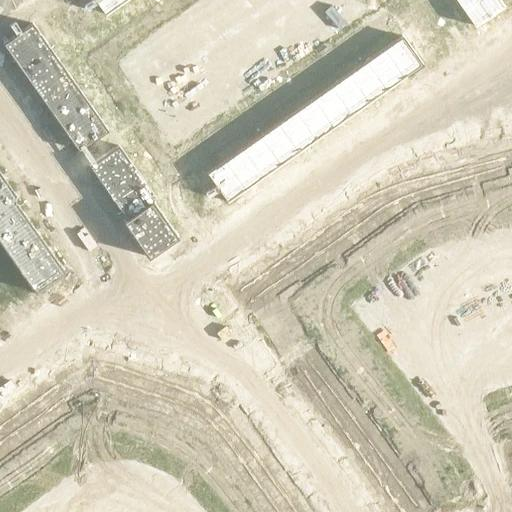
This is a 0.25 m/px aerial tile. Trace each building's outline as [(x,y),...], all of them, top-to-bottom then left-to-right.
[(122,0),(94,0),(105,16),(124,3),(122,0)] [(201,0),(193,0),(192,1),(199,10),(205,6),(201,0)] [(410,0),(400,0),(398,2),(402,9),(412,2),(410,0)] [(456,0),(463,9),(475,0),(456,0)] [(501,0),(475,0),(463,9),(476,28),(506,7),(501,0)] [(362,3),(355,7),(362,17),(369,12),(362,3)] [(81,5),(72,12),(77,19),(86,12),(81,5)] [(345,15),(338,20),(344,29),(351,24),(345,15)] [(170,16),(164,21),(170,30),(177,26),(170,16)] [(338,20),(331,25),(338,34),(344,29),(338,20)] [(164,21),(157,26),(163,35),(170,30),(164,21)] [(33,22),(3,43),(16,62),(46,41),(33,22)] [(94,23),(84,30),(89,37),(98,30),(94,23)] [(427,24),(418,31),(423,38),(432,31),(427,24)] [(98,30),(89,37),(94,43),(103,37),(98,30)] [(432,31),(423,38),(427,44),(437,38),(432,31)] [(146,34),(139,39),(145,48),(152,43),(146,34)] [(402,35),(384,48),(405,78),(424,65),(402,35)] [(309,40),(302,45),(309,54),(316,49),(309,40)] [(46,41),(16,62),(28,80),(58,58),(46,41)] [(302,45),(296,49),(302,59),(309,54),(302,45)] [(384,48),(366,60),(387,90),(405,78),(384,48)] [(58,58),(28,80),(41,97),(71,76),(58,58)] [(118,59),(109,65),(114,72),(123,65),(118,59)] [(366,60),(349,73),(370,103),(387,90),(366,60)] [(123,65),(114,72),(119,79),(128,72),(123,65)] [(274,65),(267,70),(274,79),(280,74),(274,65)] [(267,70),(260,74),(267,84),(274,79),(267,70)] [(349,73),(331,85),(352,115),(370,103),(349,73)] [(71,76),(41,97),(53,115),(83,94),(71,76)] [(331,85),(313,97),(334,127),(352,115),(331,85)] [(239,90),(232,94),(238,104),(245,99),(239,90)] [(83,94),(53,115),(65,133),(95,111),(83,94)] [(232,94),(225,99),(232,109),(238,104),(232,94)] [(313,97),(296,110),(317,140),(334,127),(313,97)] [(149,102),(140,109),(144,115),(154,109),(149,102)] [(154,109),(144,115),(149,122),(159,116),(154,109)] [(296,110),(278,122),(299,152),(317,140),(296,110)] [(95,111),(65,133),(78,151),(109,130),(95,111)] [(203,115),(197,119),(203,129),(210,124),(203,115)] [(197,119),(190,124),(196,133),(203,129),(197,119)] [(278,122),(260,135),(281,165),(299,152),(278,122)] [(260,135),(243,147),(264,177),(281,165),(260,135)] [(495,139),(473,145),(484,181),(506,174),(495,139)] [(119,144),(89,166),(102,184),(132,163),(119,144)] [(473,145),(453,152),(463,187),(484,181),(473,145)] [(180,146),(170,152),(175,159),(184,152),(180,146)] [(243,147),(225,160),(246,190),(264,177),(243,147)] [(184,152),(175,159),(180,166),(189,159),(184,152)] [(453,152),(432,158),(443,193),(463,187),(453,152)] [(432,158),(411,164),(422,199),(443,193),(432,158)] [(225,160),(206,173),(228,203),(246,190),(225,160)] [(132,163),(102,184),(114,202),(144,181),(132,163)] [(411,164),(390,171),(400,206),(422,199),(411,164)] [(6,181),(0,185),(0,211),(16,201),(16,202),(20,200),(6,181)] [(144,181),(114,202),(126,218),(127,220),(153,201),(154,202),(158,200),(144,181)] [(205,181),(195,187),(200,194),(209,188),(205,181)] [(209,188),(200,194),(205,201),(214,194),(209,188)] [(369,188),(351,201),(372,231),(391,218),(369,188)] [(0,238),(28,218),(16,202),(16,201),(0,211),(0,238)] [(126,218),(123,221),(136,239),(166,218),(154,202),(153,201),(127,220),(126,218)] [(351,201),(333,213),(354,243),(372,231),(351,201)] [(333,213),(316,226),(337,256),(354,243),(333,213)] [(503,214),(495,217),(498,228),(506,225),(503,214)] [(495,217),(487,219),(490,230),(498,228),(495,217)] [(28,218),(0,238),(0,242),(10,257),(40,236),(28,218)] [(166,218),(136,239),(149,258),(179,237),(166,218)] [(316,226),(298,238),(319,268),(337,256),(316,226)] [(461,227),(453,229),(457,240),(465,238),(461,227)] [(453,229),(446,232),(449,243),(457,240),(453,229)] [(40,236),(10,257),(23,275),(53,254),(40,236)] [(281,250),(280,251),(299,278),(298,278),(300,282),(319,268),(298,238),(281,250)] [(425,240),(418,245),(424,254),(431,250),(425,240)] [(418,245),(411,250),(418,259),(424,254),(418,245)] [(279,247),(260,260),(281,290),(298,278),(299,278),(280,251),(281,250),(279,247)] [(53,254),(23,275),(36,293),(66,272),(53,254)] [(260,260),(243,272),(264,302),(281,290),(260,260)] [(383,270),(376,274),(383,284),(390,279),(383,270)] [(243,272),(224,285),(245,315),(264,302),(243,272)] [(376,274),(369,279),(376,288),(383,284),(376,274)] [(348,294),(341,299),(347,309),(354,304),(348,294)] [(341,299),(334,304),(341,313),(347,309),(341,299)] [(312,319),(306,324),(312,333),(319,329),(312,319)] [(306,324),(299,329),(305,338),(312,333),(306,324)] [(371,327),(361,334),(366,341),(376,334),(371,327)] [(288,337),(281,341),(288,351),(294,346),(288,337)] [(383,345),(374,351),(379,358),(388,352),(383,345)] [(85,347),(74,382),(96,388),(106,353),(85,347)] [(314,349),(284,371),(297,389),(327,368),(314,349)] [(388,352),(379,358),(383,365),(393,358),(388,352)] [(106,353),(96,388),(115,394),(117,395),(126,363),(127,364),(129,360),(106,353)] [(115,394),(114,398),(136,405),(147,369),(127,364),(126,363),(117,395),(115,394)] [(327,368),(297,389),(309,407),(340,386),(327,368)] [(147,369),(136,405),(157,411),(167,376),(147,369)] [(167,376),(157,411),(178,417),(188,382),(167,376)] [(48,380),(29,393),(50,423),(69,410),(48,380)] [(408,380),(399,387),(404,393),(413,387),(408,380)] [(188,382),(178,417),(199,423),(210,388),(188,382)] [(511,389),(511,385),(503,387),(506,398),(511,396),(511,389)] [(340,386),(309,407),(323,426),(326,423),(325,422),(352,403),(351,402),(340,386)] [(413,387),(404,393),(408,400),(418,394),(413,387)] [(503,387),(495,390),(498,401),(506,398),(503,387)] [(29,393),(12,405),(33,435),(50,423),(29,393)] [(352,403),(325,422),(326,423),(338,440),(368,419),(354,400),(351,402),(352,403)] [(12,405),(0,413),(0,426),(15,448),(33,435),(12,405)] [(82,405),(79,416),(87,418),(90,407),(82,405)] [(238,409),(208,431),(221,449),(251,428),(238,409)] [(433,415),(424,422),(428,429),(438,422),(433,415)] [(368,419),(338,440),(350,457),(380,436),(368,419)] [(438,422),(428,429),(433,435),(443,429),(438,422)] [(0,426),(0,458),(15,448),(0,426)] [(92,428),(85,433),(92,442),(99,437),(92,428)] [(251,428),(221,449),(233,467),(263,446),(251,428)] [(85,433),(79,438),(85,447),(92,442),(85,433)] [(380,436),(350,457),(363,475),(393,454),(380,436)] [(118,438),(114,449),(122,452),(125,441),(118,438)] [(125,441),(122,452),(130,454),(133,443),(125,441)] [(511,443),(497,448),(508,483),(511,481),(511,443)] [(263,446),(233,467),(246,484),(276,463),(263,446)] [(458,451),(449,457),(453,464),(463,457),(458,451)] [(393,454),(363,475),(375,493),(405,472),(393,454)] [(157,457),(154,468),(162,470),(165,459),(157,457)] [(463,457),(453,464),(458,471),(467,464),(463,457)] [(165,459),(162,470),(170,472),(173,461),(165,459)] [(61,461),(54,466),(61,475),(68,471),(61,461)] [(276,463),(246,484),(258,502),(288,481),(276,463)] [(54,466),(48,471),(54,480),(61,475),(54,466)] [(183,466),(174,472),(178,479),(188,472),(183,466)] [(188,472),(178,479),(183,486),(193,479),(188,472)] [(405,472),(375,493),(387,510),(417,489),(405,472)] [(288,481),(258,502),(265,511),(281,511),(301,499),(288,481)] [(26,486),(19,491),(26,500),(32,496),(26,486)] [(417,489),(387,510),(388,511),(424,511),(430,508),(417,489)] [(19,491),(12,496),(19,505),(26,500),(19,491)] [(310,511),(301,499),(281,511),(310,511)] [(208,501),(199,508),(201,511),(206,511),(213,508),(208,501)]
